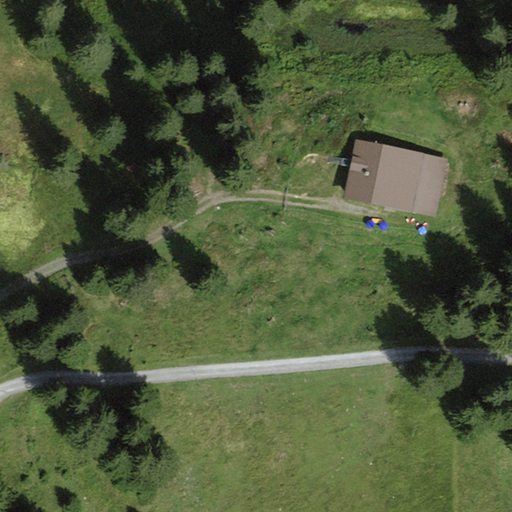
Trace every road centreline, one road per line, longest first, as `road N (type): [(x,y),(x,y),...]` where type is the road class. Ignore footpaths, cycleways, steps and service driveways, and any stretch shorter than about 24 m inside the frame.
road 1 (track): [(511,353),(51,377),(0,390)]
road 2 (track): [(459,205),(421,221),(226,197),(119,250),(58,258),(0,295)]
